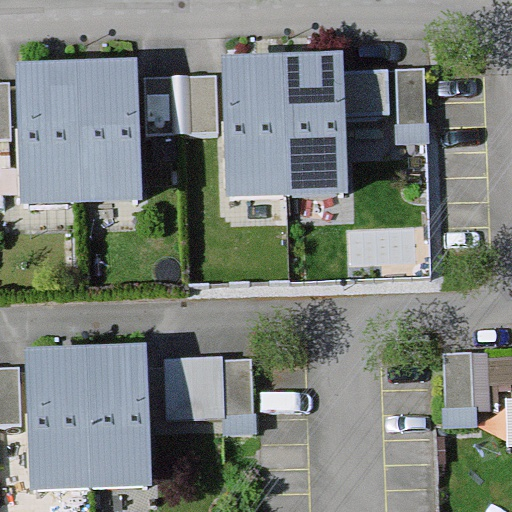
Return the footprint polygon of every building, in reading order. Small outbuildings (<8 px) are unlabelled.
[(336,226),(334,84),(210,85),(212,227),(336,226)] [(125,233),(124,91),(0,92),(0,120),(1,234),(125,233)] [(500,353),(446,354),(448,409),(502,408),(500,353)] [(258,425),(255,356),(166,360),(169,428),(258,425)] [(136,511),(134,372),(11,374),(12,511),(136,511)]
